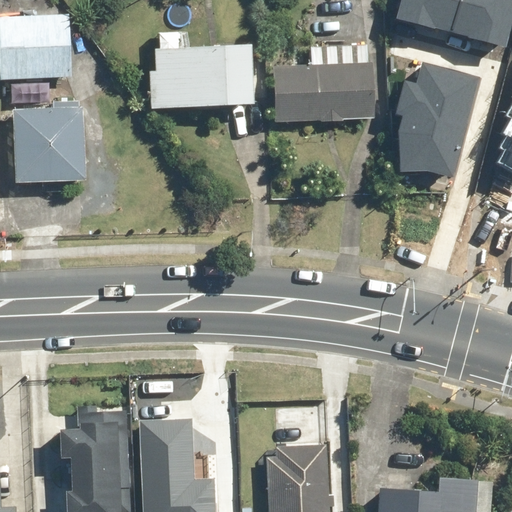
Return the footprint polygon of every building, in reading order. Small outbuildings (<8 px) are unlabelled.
[(398,0),(395,14),(447,29),(455,0),(398,0)] [(455,0),(447,29),(498,43),(510,0),(455,0)] [(0,17),(0,41),(2,77),(72,72),(68,13),(0,17)] [(155,49),(159,111),(257,105),(253,44),(155,49)] [(402,76),(393,106),(400,109),(395,125),(396,166),(426,167),(448,174),(477,73),(420,57),(413,79),(402,76)] [(277,68),(279,123),(376,119),(374,64),(277,68)] [(83,107),(18,110),(22,180),(87,177),(83,107)] [(511,131),(511,143),(501,164),(511,169),(511,115),(506,128),(511,131)] [(75,511),(120,511),(116,415),(72,417),(75,511)] [(213,511),(212,473),(197,474),(195,415),(140,416),(143,511),(213,511)] [(271,446),(273,511),(331,511),(329,444),(271,446)] [(375,511),(470,511),(471,489),(376,488),(375,511)]
